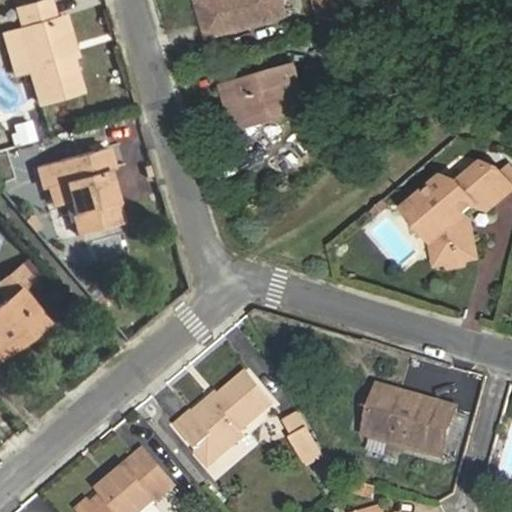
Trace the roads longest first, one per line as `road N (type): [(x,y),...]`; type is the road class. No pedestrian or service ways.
road 1 (residential): [(0,482),(240,273)]
road 2 (residential): [(240,273),(209,242),(138,0)]
road 3 (residential): [(511,357),(240,273)]
road 4 (unknown): [(500,354),(460,511)]
